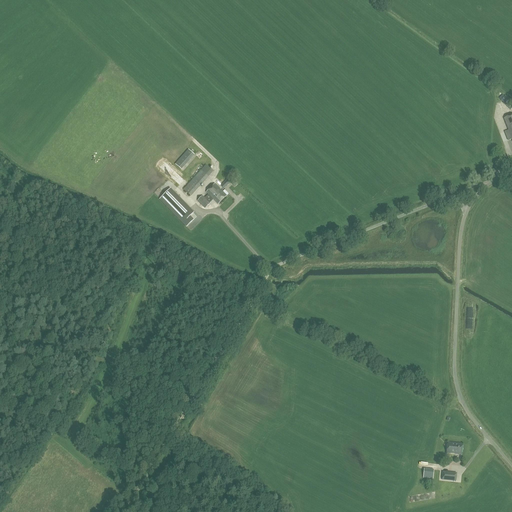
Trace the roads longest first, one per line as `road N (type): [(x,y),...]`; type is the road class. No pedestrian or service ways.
road 1 (track): [(123,511),(271,269)]
road 2 (unclassified): [(511,465),(466,410),(455,383),(465,214)]
road 3 (track): [(0,347),(38,334),(112,341),(205,382)]
road 4 (unclassified): [(271,269),(447,198)]
